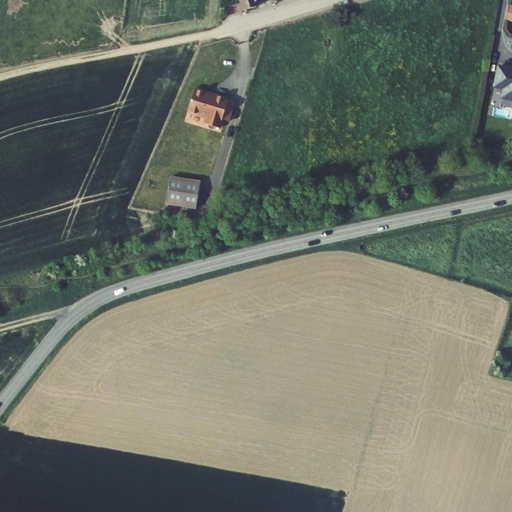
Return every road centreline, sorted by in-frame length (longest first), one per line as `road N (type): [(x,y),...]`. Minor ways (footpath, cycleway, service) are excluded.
road 1 (tertiary): [(511,198),(296,243),(101,297),(62,327),(0,405)]
road 2 (track): [(0,82),(207,33)]
road 3 (residential): [(327,0),(207,33)]
